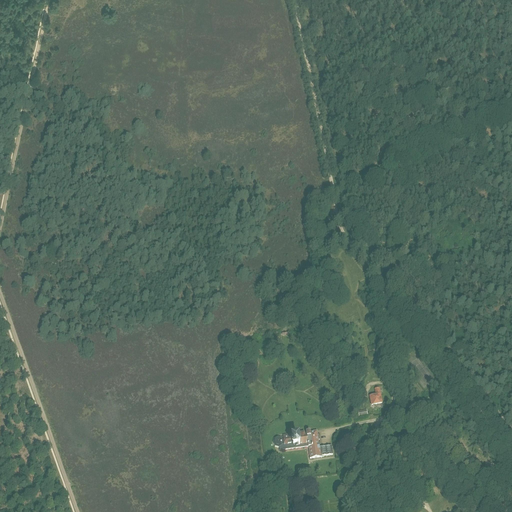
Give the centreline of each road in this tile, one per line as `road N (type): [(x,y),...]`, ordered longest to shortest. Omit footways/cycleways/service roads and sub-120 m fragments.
road 1 (track): [(78,511),(0,290)]
road 2 (track): [(332,189),(316,214),(314,281),(285,326),(290,390)]
road 3 (track): [(511,454),(384,290)]
road 4 (track): [(332,189),(511,115)]
road 5 (track): [(0,225),(36,55)]
road 6 (track): [(511,475),(478,481),(423,425),(386,416)]
